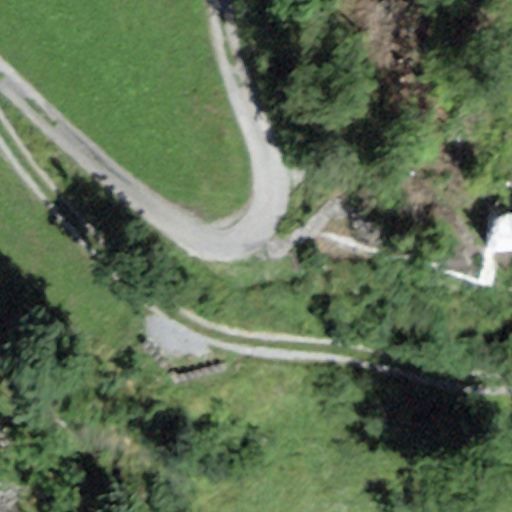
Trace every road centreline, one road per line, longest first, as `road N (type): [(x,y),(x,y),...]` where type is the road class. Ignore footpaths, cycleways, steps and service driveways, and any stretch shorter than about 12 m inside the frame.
road 1 (track): [(511,355),(330,347),(215,332),(123,296),(0,137)]
road 2 (track): [(0,77),(133,201),(200,226),(242,218),(249,208)]
road 3 (track): [(249,208),(258,196),(212,27),(212,0)]
